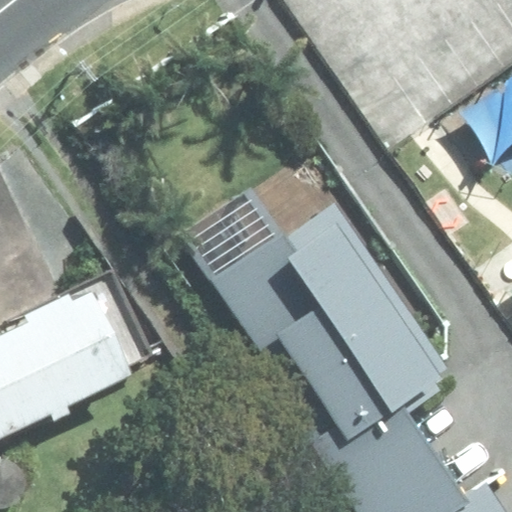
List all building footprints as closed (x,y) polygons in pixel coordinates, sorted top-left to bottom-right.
[(464,130),(477,150),(494,138),(481,119),(464,130)] [(428,366),(354,259),(376,243),(325,171),(197,260),(297,404),(287,413),(355,511),(486,511),(471,490),(449,504),(377,401),(428,366)] [(436,202),(422,212),(448,246),(462,235),(436,202)] [(0,330),(0,340),(2,347),(0,347),(0,449),(37,433),(40,441),(57,432),(55,425),(118,395),(113,384),(140,372),(100,285),(0,330)] [(307,511),(266,457),(236,480),(259,511),(307,511)]
